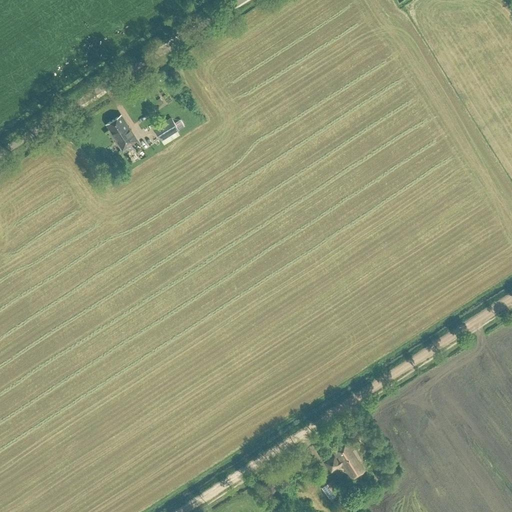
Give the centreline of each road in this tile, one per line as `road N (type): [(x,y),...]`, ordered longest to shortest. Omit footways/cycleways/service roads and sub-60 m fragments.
road 1 (track): [(183,511),(511,296)]
road 2 (tertiary): [(0,153),(241,0)]
